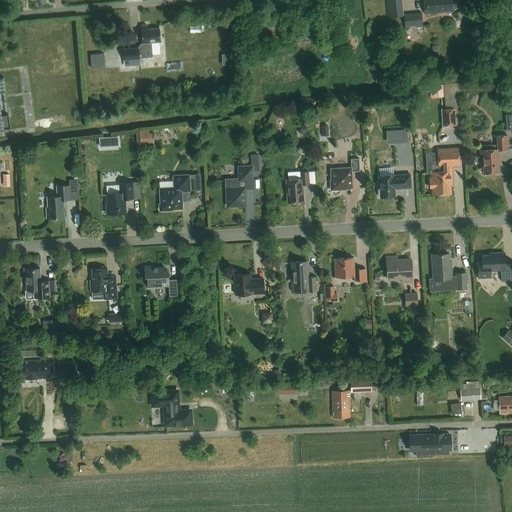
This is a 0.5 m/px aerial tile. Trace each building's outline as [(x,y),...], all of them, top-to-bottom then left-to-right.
[(389,0),(391,16),(405,15),(404,0),(389,0)] [(454,8),(457,7),(456,0),(423,0),(425,14),(441,13),(441,12),(454,11),(454,8)] [(423,28),(422,15),(403,16),(404,27),(416,26),(416,28),(423,28)] [(139,48),(123,49),(124,60),(140,59),(139,58),(152,57),(152,55),(151,43),(159,42),(161,42),(159,28),(147,29),(147,25),(141,26),(142,43),(143,48),(139,48)] [(92,53),(93,67),(107,66),(106,52),(92,53)] [(2,116),(0,102),(0,91),(5,91),(3,78),(0,78),(0,130),(11,129),(9,115),(2,116)] [(459,83),(448,82),(446,104),(457,105),(457,102),(450,102),(450,99),(457,99),(459,83)] [(429,87),(431,99),(445,96),(443,85),(429,87)] [(456,109),(443,109),(444,125),(457,125),(456,109)] [(303,126),(299,131),(305,134),(308,129),(303,126)] [(407,129),(386,131),(386,143),(407,142),(407,129)] [(148,130),(139,131),(140,144),(153,143),(153,133),(149,134),(148,130)] [(483,157),(484,174),(499,173),(499,164),(500,164),(500,150),(508,150),(507,135),(497,136),(498,145),(482,146),(482,150),(480,150),(481,157),(483,157)] [(108,137),(99,137),(99,147),(109,146),(108,137)] [(451,180),(453,180),(452,166),(460,166),(459,148),(438,150),(439,167),(442,167),(442,171),(431,172),(432,178),(430,178),(431,195),(452,194),(451,180)] [(228,206),(245,205),(244,188),(247,188),(246,180),(253,179),(253,171),(259,171),(258,155),(251,155),(252,166),(239,167),(240,179),(238,180),(238,188),(227,189),(228,206)] [(353,189),(352,172),(360,171),(359,159),(351,159),(351,168),(331,169),(331,180),(330,180),(331,191),(341,190),(341,189),(353,189)] [(303,185),(309,184),(309,172),(300,173),(301,179),(286,180),(288,203),(304,202),(303,185)] [(160,205),(159,205),(160,211),(173,211),(173,209),(183,209),(182,202),(182,192),(190,191),(191,191),(190,175),(173,176),(174,181),(174,187),(160,188),(160,205)] [(380,198),(395,197),(395,189),(411,188),(410,175),(400,175),(400,176),(394,176),(394,175),(379,176),(380,189),(378,190),(379,195),(380,196),(380,198)] [(107,205),(106,205),(106,214),(126,213),(125,199),(134,198),(133,182),(119,183),(119,185),(120,193),(107,194),(106,194),(107,205)] [(63,200),(70,199),(69,185),(57,186),(57,197),(47,197),(48,208),(46,208),(47,218),(64,217),(63,200)] [(483,262),(478,263),(478,278),(491,277),(490,271),(501,271),(502,282),(511,281),(511,264),(505,265),(504,253),(494,253),(494,255),(482,256),(483,262)] [(452,279),(451,261),(449,262),(449,254),(432,255),(433,280),(452,279)] [(397,256),(386,257),(388,278),(402,278),(402,282),(412,282),(411,260),(397,261),(397,256)] [(366,269),(354,270),(354,258),(332,259),(333,278),(354,276),(355,282),(366,282),(366,269)] [(308,275),(307,262),(291,262),(292,276),(291,276),(292,284),(293,292),(308,291),(308,292),(317,291),(316,277),(309,278),(309,275),(308,275)] [(154,268),(154,266),(144,267),(145,277),(147,277),(148,287),(169,286),(169,297),(178,297),(177,280),(169,280),(169,271),(165,271),(165,268),(154,268)] [(40,268),(24,269),(25,280),(26,280),(27,291),(34,291),(35,298),(50,297),(50,291),(49,281),(41,282),(40,268)] [(93,280),(90,280),(91,292),(104,291),(104,299),(117,298),(116,284),(108,284),(108,276),(107,269),(92,269),(93,280)] [(467,290),(466,273),(455,274),(456,291),(467,290)] [(236,295),(264,294),(263,279),(251,279),(251,274),(235,275),(236,295)] [(334,287),(326,287),(327,302),(337,301),(336,294),(334,294),(334,287)] [(418,307),(417,293),(404,294),(405,307),(418,307)] [(184,311),(174,311),(175,321),(184,320),(184,311)] [(115,318),(109,318),(109,320),(109,322),(123,322),(123,313),(115,313),(115,318)] [(423,329),(422,318),(413,318),(414,329),(423,329)] [(56,320),(47,321),(48,328),(56,328),(56,320)] [(511,334),(508,331),(502,338),(511,346),(511,334)] [(464,350),(458,356),(462,361),(468,355),(464,350)] [(50,374),(53,374),(52,364),(50,364),(50,360),(19,362),(20,380),(44,379),(44,377),(50,377),(50,374)] [(351,392),(372,392),(371,381),(350,382),(351,392)] [(481,399),(479,384),(459,385),(460,401),(481,399)] [(332,391),(333,415),(333,418),(346,418),(346,415),(350,415),(349,391),(332,391)] [(166,412),(166,424),(190,423),(190,411),(178,412),(177,412),(177,404),(177,392),(153,393),(153,405),(166,404),(166,412)] [(511,396),(499,398),(499,415),(511,413),(511,396)] [(435,436),(413,437),(414,452),(450,451),(449,436),(441,436),(441,435),(435,435),(435,436)]
